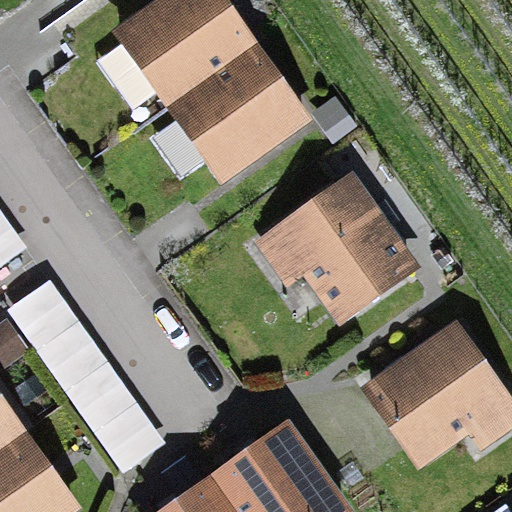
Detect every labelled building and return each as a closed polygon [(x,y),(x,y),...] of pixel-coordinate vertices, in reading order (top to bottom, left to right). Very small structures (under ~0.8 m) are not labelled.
[(169,0),(124,31),(171,100),(251,45),(219,0),(169,0)] [(300,117),(251,45),(171,100),(220,172),(300,117)] [(406,268),(348,183),(280,230),(339,314),(406,268)] [(503,401),(452,331),(370,391),(421,460),(503,401)] [(0,447),(18,435),(0,409),(0,447)] [(343,511),(286,430),(216,479),(239,511),(343,511)] [(0,511),(62,511),(69,507),(18,435),(0,447),(0,511)] [(239,511),(216,479),(167,511),(239,511)]
